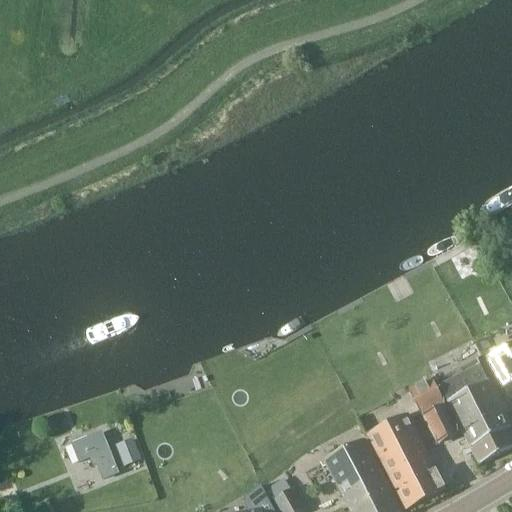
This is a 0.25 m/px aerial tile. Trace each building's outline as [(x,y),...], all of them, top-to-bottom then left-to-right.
[(480,260),(476,263),(473,269),(475,273),(481,275),(486,272),(487,266),(485,262),(480,260)] [(511,344),(487,357),(511,401),(511,344)] [(409,391),(421,414),(445,401),(433,378),(409,391)] [(511,428),(511,427),(490,382),(449,402),(480,465),(511,449),(511,432),(510,429),(511,428)] [(423,416),(437,445),(460,434),(446,405),(423,416)] [(408,414),(367,435),(406,510),(446,489),(408,414)] [(98,465),(104,480),(119,474),(103,434),(74,446),(81,463),(91,459),(94,466),(98,465)] [(142,462),(134,440),(116,447),(124,469),(142,462)] [(401,511),(402,511),(365,440),(324,461),(350,511),(401,511)] [(294,490),(292,491),(285,480),(268,490),(275,501),(274,501),(280,511),(304,511),(306,511),(294,490)] [(248,511),(244,511),(273,511),(261,486),(245,498),(248,511)]
